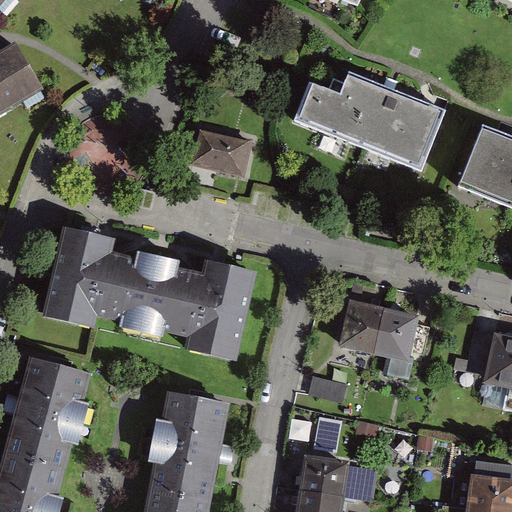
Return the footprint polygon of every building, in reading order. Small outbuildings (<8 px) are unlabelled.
[(22,0),(0,0),(0,17),(4,21),(22,0)] [(372,0),(326,0),(366,16),(372,0)] [(21,52),(0,64),(0,135),(53,103),(21,52)] [(429,178),(454,111),(359,76),(350,100),(313,86),(297,128),(429,178)] [(511,135),(483,124),(455,196),(511,218),(511,135)] [(245,179),(252,144),(195,133),(188,168),(245,179)] [(178,255),(76,231),(55,322),(157,345),(178,255)] [(458,235),(438,231),(434,249),(455,253),(458,235)] [(268,276),(178,255),(157,345),(247,366),(268,276)] [(396,318),(350,307),(340,351),(385,362),(396,318)] [(434,327),(396,318),(385,362),(400,365),(396,378),(420,384),(434,327)] [(489,374),(496,338),(478,335),(471,371),(489,374)] [(511,342),(503,340),(493,383),(507,386),(502,405),(511,407),(511,342)] [(33,362),(9,456),(69,471),(93,378),(33,362)] [(317,376),(312,394),(344,403),(350,385),(317,376)] [(238,407),(172,396),(156,491),(221,502),(238,407)] [(323,416),(318,447),(340,451),(345,420),(323,416)] [(58,511),(69,471),(9,456),(0,492),(0,511),(58,511)] [(360,466),(312,459),(307,493),(355,500),(360,466)] [(511,511),(511,470),(485,467),(480,509),(511,511)] [(219,511),(221,502),(156,491),(151,511),(219,511)] [(352,511),(355,500),(307,493),(304,511),(352,511)]
